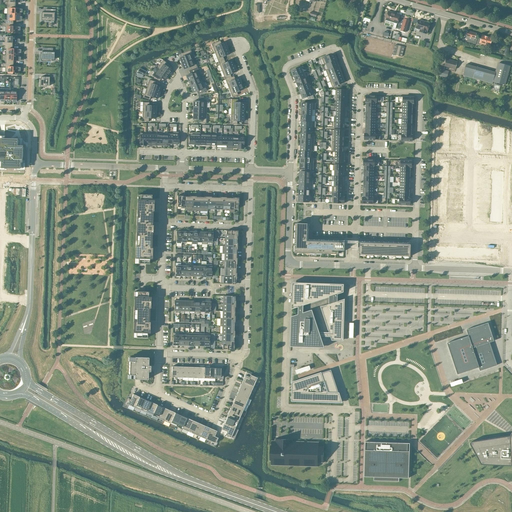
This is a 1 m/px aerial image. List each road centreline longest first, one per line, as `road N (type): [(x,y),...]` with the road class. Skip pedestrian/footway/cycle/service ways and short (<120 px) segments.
road 1 (residential): [(414,266),(419,96),(359,90)]
road 2 (residential): [(288,264),(283,409),(351,412)]
road 3 (secondary): [(21,391),(138,462),(206,487)]
road 4 (secondary): [(206,487),(26,382)]
road 5 (residential): [(359,90),(333,47),(287,65),(290,172)]
road 6 (unclassified): [(248,511),(56,442)]
road 7 (residential): [(353,265),(359,90)]
road 8 (residential): [(34,164),(165,168)]
road 9 (residential): [(248,226),(241,356)]
road 10 (residential): [(158,393),(216,418),(241,356)]
road 11 (unclassified): [(511,34),(394,0)]
